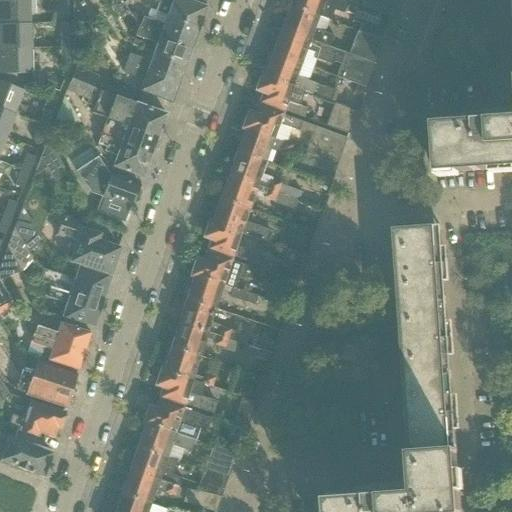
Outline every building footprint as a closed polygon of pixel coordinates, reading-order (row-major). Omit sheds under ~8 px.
[(0,0),(0,25),(30,24),(28,0),(0,0)] [(68,0),(58,0),(59,15),(69,15),(68,0)] [(72,0),(72,6),(85,24),(87,23),(99,13),(88,0),(72,0)] [(151,0),(159,3),(156,12),(167,16),(198,27),(205,8),(183,0),(151,0)] [(292,0),(291,6),(319,16),(319,17),(328,20),(330,21),(333,10),(342,13),(343,10),(346,1),(343,0),(292,0)] [(363,0),(362,5),(390,15),(394,0),(363,0)] [(357,4),(351,21),(359,24),(357,31),(381,40),(384,33),(389,17),(390,15),(362,5),(357,3),(357,4)] [(288,18),(284,30),(330,46),(334,35),(324,31),(328,20),(319,17),(319,16),(291,6),(287,18),(288,18)] [(143,16),(139,26),(191,46),(198,27),(167,16),(164,24),(143,16)] [(0,25),(0,50),(31,49),(30,24),(0,25)] [(133,40),(131,46),(153,54),(153,53),(185,64),(191,46),(139,26),(135,36),(156,44),(155,48),(133,40)] [(278,40),(274,53),(302,63),(306,51),(315,54),(313,59),(316,60),(320,62),(328,65),(334,62),(341,64),(335,78),(364,88),(373,63),(348,53),(330,46),(284,30),(280,41),(278,40)] [(69,31),(59,31),(60,48),(68,48),(70,48),(69,31)] [(348,53),(373,63),(381,40),(356,31),(348,53)] [(60,48),(60,65),(70,65),(70,48),(68,48),(60,48)] [(31,49),(0,50),(0,75),(31,74),(31,49)] [(128,54),(125,64),(178,83),(185,64),(153,53),(153,54),(150,62),(128,54)] [(267,76),(267,77),(294,86),(293,88),(305,92),(330,101),(334,91),(316,84),(308,82),(297,78),(302,63),(274,53),(269,65),(271,66),(267,76)] [(178,83),(125,64),(122,73),(143,81),(139,91),(171,102),(178,83)] [(75,69),(71,80),(82,84),(92,87),(96,77),(75,69)] [(50,75),(47,86),(58,89),(61,78),(50,75)] [(264,76),(258,91),(266,93),(263,103),(282,110),(285,111),(284,112),(304,118),(307,109),(299,106),(305,92),(293,88),(294,86),(267,77),(264,76)] [(71,80),(67,92),(77,97),(82,84),(71,80)] [(0,82),(0,109),(14,115),(22,94),(28,96),(31,88),(24,86),(22,91),(7,85),(0,82)] [(82,84),(77,97),(87,101),(92,88),(92,87),(82,84)] [(356,86),(352,96),(362,99),(366,89),(356,86)] [(87,101),(86,105),(94,108),(100,91),(92,88),(87,101)] [(92,114),(126,126),(158,138),(166,116),(100,91),(94,108),(92,114)] [(324,126),(348,135),(356,111),(346,108),(336,104),(332,103),(324,126)] [(250,113),(245,128),(248,130),(275,139),(278,130),(280,125),(291,129),(310,135),(305,150),(338,161),(346,139),(314,127),(261,107),(258,116),(250,113)] [(0,109),(0,136),(5,138),(14,115),(0,109)] [(43,109),(37,124),(47,128),(53,112),(43,109)] [(434,124),(433,124),(436,174),(458,172),(491,170),(511,168),(511,118),(511,119),(500,119),(495,120),(434,124)] [(37,124),(31,140),(41,144),(47,128),(37,124)] [(103,127),(99,139),(151,158),(158,138),(126,126),(123,134),(103,127)] [(242,139),(238,152),(266,163),(267,162),(270,154),(271,149),(280,152),(291,155),(291,154),(294,147),(294,146),(286,143),(275,139),(248,130),(245,140),(242,139)] [(151,158),(99,139),(97,144),(105,147),(104,152),(115,156),(112,167),(143,178),(151,158)] [(46,143),(40,159),(46,169),(50,176),(62,169),(46,143)] [(338,161),(305,150),(300,163),(333,175),(338,161)] [(235,165),(231,176),(278,193),(281,185),(270,181),(271,178),(262,175),(263,171),(265,168),(266,163),(238,152),(233,164),(235,165)] [(26,154),(20,170),(29,174),(35,158),(26,154)] [(97,159),(77,173),(91,194),(104,198),(99,213),(124,222),(129,207),(130,207),(133,208),(140,187),(121,180),(107,174),(97,159)] [(20,170),(13,187),(23,190),(29,174),(20,170)] [(225,187),(221,199),(250,210),(255,197),(264,200),(264,199),(274,202),(295,210),(299,201),(278,193),(231,176),(227,188),(225,187)] [(281,185),(278,193),(299,201),(302,193),(281,185)] [(218,213),(214,224),(241,233),(241,234),(241,235),(268,244),(272,232),(245,223),(250,210),(221,199),(216,212),(218,213)] [(8,200),(2,217),(11,220),(17,204),(8,200)] [(22,207),(15,226),(29,251),(41,239),(22,207)] [(64,260),(92,269),(111,275),(120,249),(98,242),(100,236),(82,230),(84,224),(62,216),(56,235),(71,240),(64,260)] [(2,217),(0,221),(0,234),(5,236),(11,220),(2,217)] [(211,223),(206,238),(213,241),(210,250),(229,256),(233,257),(261,267),(265,256),(237,246),(240,237),(241,235),(241,234),(241,233),(214,224),(211,223)] [(7,246),(6,249),(20,273),(22,271),(33,258),(29,251),(15,226),(7,246)] [(397,229),(392,229),(398,305),(402,304),(439,302),(446,301),(440,226),(433,226),(397,229)] [(6,249),(0,264),(0,281),(20,273),(6,249)] [(198,261),(193,275),(196,277),(224,286),(234,289),(238,276),(256,282),(260,271),(231,261),(228,260),(209,254),(206,263),(198,261)] [(269,261),(265,271),(296,282),(300,271),(269,261)] [(38,281),(48,285),(102,302),(110,279),(77,268),(73,280),(52,273),(42,269),(38,281)] [(265,271),(262,282),(292,292),(293,292),(296,282),(265,271)] [(191,287),(187,300),(216,310),(219,300),(222,292),(230,294),(228,297),(240,301),(248,304),(254,306),(257,297),(243,292),(234,289),(224,286),(196,277),(194,284),(193,288),(191,287)] [(0,308),(10,303),(0,283),(0,308)] [(102,302),(48,285),(44,297),(65,304),(61,315),(94,326),(102,302)] [(184,313),(180,324),(226,339),(236,343),(237,342),(239,335),(230,331),(219,328),(218,332),(209,329),(212,322),(214,315),(216,310),(187,300),(182,312),(184,313)] [(398,305),(403,379),(408,379),(444,376),(451,375),(446,301),(439,302),(402,304),(398,305)] [(36,326),(33,335),(85,352),(91,333),(60,323),(56,333),(36,326)] [(175,335),(170,347),(200,357),(206,340),(215,343),(214,346),(224,349),(223,350),(233,353),(236,343),(226,339),(180,324),(176,335),(175,335)] [(85,352),(33,335),(29,345),(50,352),(48,361),(79,371),(85,352)] [(161,370),(192,381),(203,385),(211,387),(214,379),(203,375),(202,379),(194,376),(195,372),(196,369),(200,357),(170,347),(166,359),(168,360),(164,371),(161,370)] [(28,359),(17,390),(27,393),(26,395),(29,396),(47,402),(66,408),(78,375),(59,369),(43,364),(36,361),(28,359)] [(161,370),(156,385),(163,388),(160,397),(179,404),(211,415),(215,403),(199,398),(203,385),(192,381),(161,370)] [(408,379),(403,379),(408,455),(413,454),(449,452),(456,451),(451,375),(444,376),(408,379)] [(0,382),(0,402),(9,396),(0,382)] [(240,385),(237,395),(247,399),(251,389),(240,385)] [(148,407),(143,422),(194,439),(195,440),(199,429),(206,431),(210,419),(208,419),(183,410),(183,409),(182,408),(178,407),(159,400),(156,410),(148,407)] [(11,416),(9,425),(18,431),(38,437),(38,436),(40,432),(57,438),(65,413),(46,407),(30,402),(25,417),(21,416),(20,418),(12,416),(11,416)] [(237,413),(234,422),(246,426),(248,417),(237,413)] [(141,434),(137,446),(167,457),(170,446),(190,452),(194,439),(143,422),(143,423),(146,424),(143,435),(141,434)] [(2,461),(42,480),(51,453),(14,441),(0,436),(0,447),(6,449),(2,461)] [(225,443),(223,450),(236,454),(240,442),(233,439),(225,443)] [(135,460),(131,471),(178,488),(181,479),(171,475),(176,461),(166,458),(167,457),(137,446),(133,459),(135,460)] [(204,469),(228,477),(236,454),(223,450),(212,447),(204,469)] [(411,493),(325,499),(325,511),(460,511),(459,491),(463,491),(462,470),(458,470),(456,451),(408,455),(411,493)] [(204,469),(196,492),(214,496),(215,496),(221,497),(222,493),(228,477),(204,469)] [(125,481),(121,494),(150,504),(154,491),(164,494),(167,496),(174,498),(177,489),(178,488),(131,471),(127,482),(125,481)] [(186,489),(182,503),(209,511),(214,496),(196,492),(195,491),(186,490),(186,489)] [(118,507),(116,511),(146,511),(150,504),(121,494),(117,506),(118,507)]
